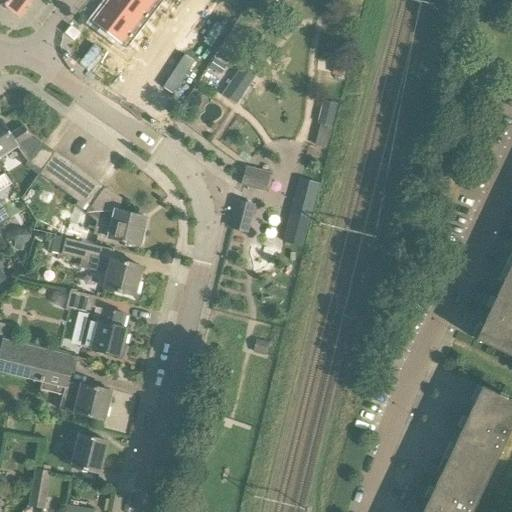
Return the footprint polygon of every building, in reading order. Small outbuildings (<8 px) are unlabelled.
[(30,0),(0,0),(0,2),(18,16),(30,0)] [(155,12),(139,0),(108,0),(105,4),(139,32),(155,12)] [(164,0),(139,0),(155,12),(164,0)] [(193,0),(188,7),(197,15),(202,8),(193,0)] [(238,0),(208,0),(199,15),(226,32),(244,4),(238,0)] [(139,32),(105,4),(89,24),(90,25),(124,52),(139,32)] [(188,7),(183,13),(192,21),(197,15),(188,7)] [(162,41),(157,47),(166,55),(171,49),(162,41)] [(157,47),(152,54),(161,62),(166,55),(157,47)] [(232,58),(220,50),(215,58),(227,66),(232,58)] [(226,81),(218,93),(236,106),(256,76),(246,69),(234,86),(226,81)] [(337,105),(322,101),(317,123),(332,127),(337,105)] [(0,121),(0,157),(18,146),(28,161),(25,165),(38,174),(53,153),(32,138),(25,127),(12,135),(3,120),(0,121)] [(48,181),(63,160),(53,153),(38,174),(48,181)] [(63,160),(48,181),(58,188),(73,167),(63,160)] [(0,226),(12,219),(0,200),(0,178),(6,174),(0,164),(0,226)] [(73,167),(58,188),(68,195),(83,174),(73,167)] [(247,170),(244,184),(266,189),(270,176),(247,170)] [(83,174),(68,195),(79,202),(93,181),(83,174)] [(105,189),(93,181),(79,202),(76,205),(88,213),(93,206),(104,190),(105,189)] [(120,201),(104,190),(93,206),(103,213),(97,236),(140,247),(147,219),(118,212),(120,201)] [(254,206),(239,203),(233,229),(247,232),(254,206)] [(310,219),(291,215),(284,243),(303,248),(310,219)] [(22,251),(23,245),(24,245),(29,242),(30,236),(26,231),(17,229),(11,233),(10,239),(13,243),(14,244),(14,250),(22,251)] [(116,251),(66,239),(62,255),(83,260),(81,269),(108,275),(104,289),(136,297),(143,268),(113,261),(116,251)] [(511,357),(511,270),(511,269),(496,300),(491,297),(486,307),(492,310),(477,341),(511,357)] [(103,309),(92,306),(94,297),(71,291),(67,308),(89,314),(81,347),(93,350),(93,351),(121,358),(128,330),(122,329),(126,315),(103,310),(103,309)] [(0,371),(43,382),(44,376),(68,382),(72,366),(77,368),(79,357),(0,337),(0,371)] [(44,376),(43,382),(41,391),(63,396),(60,410),(75,413),(75,414),(105,421),(112,393),(110,392),(110,390),(102,388),(101,390),(82,385),(82,386),(68,382),(44,376)] [(511,423),(511,401),(479,387),(465,418),(459,416),(455,426),(460,429),(446,459),(488,478),(511,423)] [(108,443),(80,436),(72,468),(100,475),(108,443)] [(472,511),(488,478),(446,459),(433,489),(427,487),(423,497),(428,500),(422,511),(472,511)] [(45,510),(52,473),(36,470),(29,507),(45,510)]
